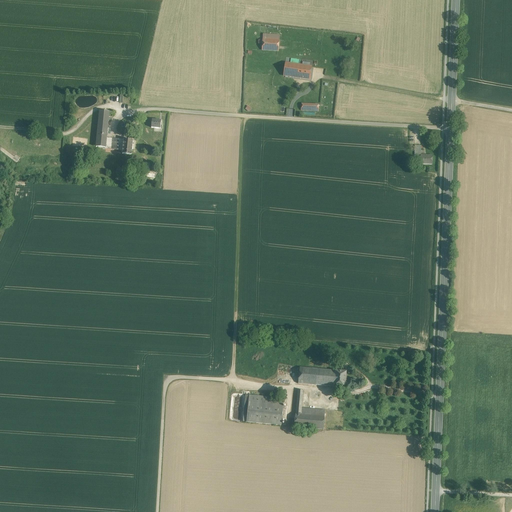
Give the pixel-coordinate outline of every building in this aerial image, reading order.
[(279,40),(263,39),(262,50),(278,51),(279,40)] [(299,65),(285,63),(284,76),(297,78),(299,65)] [(311,67),(299,65),(297,78),(310,79),(311,67)] [(123,140),(107,139),(108,122),(109,122),(109,119),(109,112),(100,111),(96,147),(106,148),(123,149),(122,154),(132,155),(133,141),(124,140),(123,140)] [(161,121),(152,120),(151,128),(160,129),(161,121)] [(432,155),(420,155),(420,162),(420,164),(432,165),(432,155)] [(335,371),(300,368),(298,384),(333,387),(335,371)] [(346,372),(335,371),(333,387),(337,387),(341,388),(345,388),(345,387),(346,386),(346,384),(345,384),(346,372)] [(325,410),(301,408),(303,391),(298,390),(296,414),(324,416),(325,410)] [(244,394),(234,393),(231,395),(229,419),(231,421),(241,422),(243,420),(246,396),(244,394)] [(279,398),(249,395),(246,422),(281,425),(283,408),(285,409),(286,405),(283,405),(284,395),(279,395),(279,398)] [(296,414),(295,414),(294,427),(323,430),(324,416),(296,414)]
